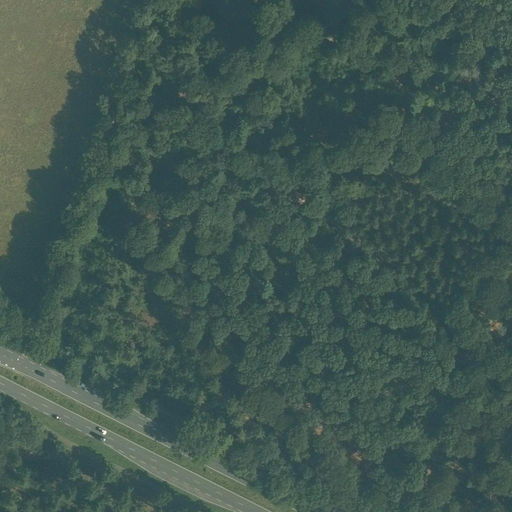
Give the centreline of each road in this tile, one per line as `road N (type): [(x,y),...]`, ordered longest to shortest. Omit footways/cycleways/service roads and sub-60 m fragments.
road 1 (track): [(409,511),(344,470),(283,319),(258,117),(265,82),(297,44),(354,43),(511,162)]
road 2 (track): [(511,344),(130,77)]
road 3 (track): [(157,0),(0,413)]
road 4 (primary): [(314,511),(0,354)]
road 5 (primary): [(0,383),(256,511)]
